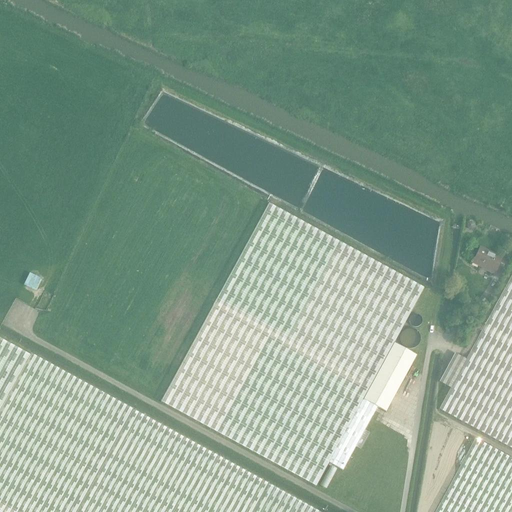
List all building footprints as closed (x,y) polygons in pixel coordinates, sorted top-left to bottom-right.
[(268,204),(160,402),(315,486),(328,463),(342,470),(377,407),(363,400),(394,343),(423,288),(268,204)] [(494,275),(502,258),(480,248),(473,263),(486,269),(485,270),(494,275)] [(25,285),(37,289),(41,277),(29,273),(25,285)] [(438,409),(511,449),(511,274),(466,360),(454,353),(439,382),(450,388),(438,409)] [(417,328),(405,332),(406,335),(400,337),(402,345),(421,340),(417,328)] [(0,409),(30,356),(0,339),(0,409)] [(416,356),(394,343),(363,400),(377,407),(386,412),(416,356)] [(318,511),(31,354),(30,356),(0,409),(0,511),(318,511)] [(511,511),(511,458),(475,439),(435,511),(511,511)]
